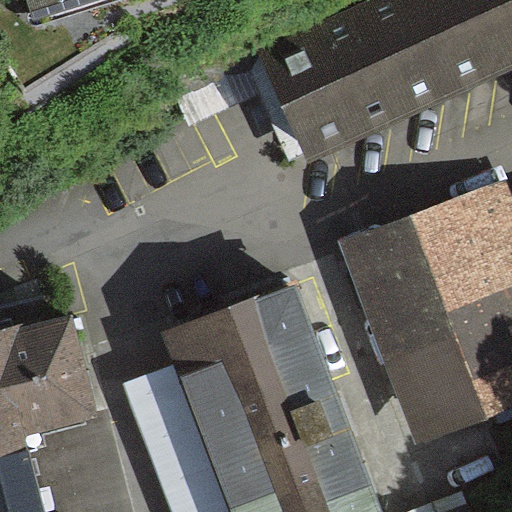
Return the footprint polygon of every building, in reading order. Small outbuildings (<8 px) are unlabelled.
[(30,0),(34,11),(71,0),(30,0)] [(511,0),(370,0),(251,57),(306,174),(511,76),(511,0)] [(511,400),(511,183),(339,248),(411,438),(511,400)] [(411,511),(314,260),(174,313),(250,511),(411,511)] [(83,294),(0,317),(0,511),(143,511),(104,370),(83,294)]
